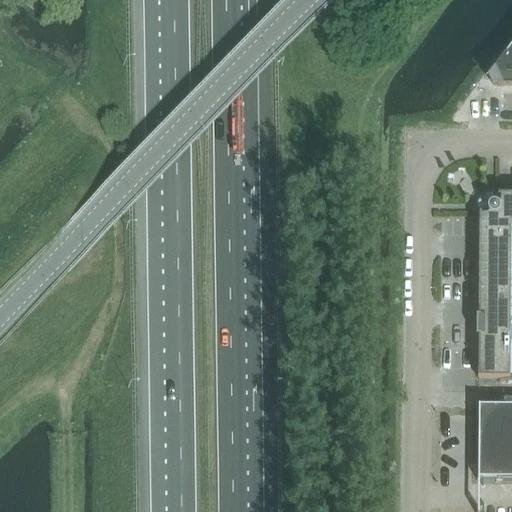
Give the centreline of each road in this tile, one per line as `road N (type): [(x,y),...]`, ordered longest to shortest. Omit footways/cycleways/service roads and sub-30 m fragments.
road 1 (motorway): [(233,511),(225,0)]
road 2 (motorway): [(174,0),(180,511)]
road 3 (tertiary): [(0,317),(308,0)]
road 4 (unclassified): [(511,144),(454,144),(430,160),(418,186),(416,511)]
